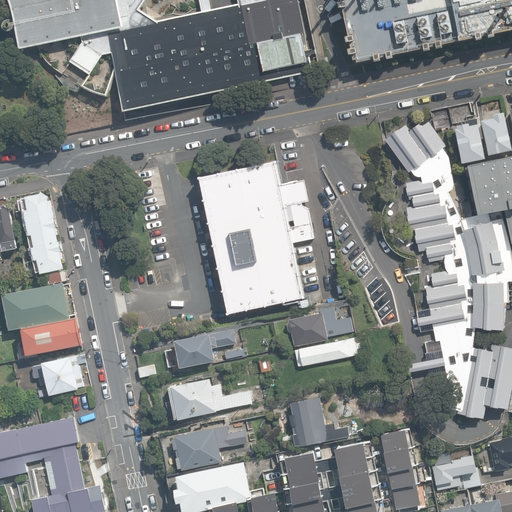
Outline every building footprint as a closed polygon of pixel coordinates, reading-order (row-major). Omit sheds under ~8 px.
[(11,0),(22,49),(82,36),(83,42),(70,61),(90,74),(104,54),(113,52),(125,111),(313,72),(297,0),(238,0),(239,4),(158,21),(139,10),(145,0),(11,0)] [(511,0),(343,0),(344,1),(341,2),(342,8),(345,7),(351,35),(348,36),(349,42),(352,41),(354,48),(351,49),(352,54),(354,54),(356,60),(359,59),(359,62),(377,59),(377,61),(383,60),(382,57),(389,56),(390,59),(395,58),(395,55),(403,53),(426,48),(427,51),(432,50),(432,47),(438,46),(439,49),(444,47),(444,45),(479,37),(479,40),(485,39),(484,36),(491,35),(491,37),(497,36),(496,34),(511,30),(511,0)] [(476,171),(477,175),(488,173),(485,158),(486,157),(478,118),(473,119),(469,102),(449,107),(453,128),(458,127),(459,128),(457,128),(464,162),(465,162),(468,173),(476,171)] [(431,110),(435,130),(453,126),(452,124),(449,107),(449,106),(431,110)] [(491,154),(494,167),(507,165),(504,153),(511,151),(511,149),(511,148),(511,145),(505,112),(494,114),(495,117),(483,120),(490,154),(491,154)] [(435,130),(429,121),(422,126),(420,123),(409,131),(404,126),(386,139),(409,172),(411,171),(414,174),(415,175),(416,176),(418,176),(419,176),(421,176),(422,182),(407,185),(408,196),(413,195),(415,208),(407,209),(411,229),(415,228),(419,251),(426,249),(429,261),(445,259),(444,261),(444,264),(445,266),(445,268),(446,270),(432,273),(434,287),(426,289),(429,308),(418,310),(422,331),(433,329),(436,341),(440,340),(442,349),(425,352),(427,359),(414,362),(408,363),(410,371),(417,370),(428,368),(430,375),(446,372),(448,384),(455,383),(451,407),(459,408),(458,412),(484,417),(486,404),(498,406),(508,407),(511,387),(511,345),(508,345),(495,343),(494,350),(473,346),(476,326),(504,329),(505,301),(510,301),(509,281),(511,280),(511,246),(510,237),(507,227),(504,217),(503,217),(501,211),(490,214),(489,212),(475,215),(461,217),(457,209),(453,200),(449,191),(450,191),(452,189),(453,188),(453,187),(454,185),(454,183),(449,156),(443,148),(446,145),(435,130)] [(226,289),(231,311),(305,293),(292,242),(316,236),(309,209),(304,205),(303,201),(312,199),(306,177),(280,184),(277,160),(204,173),(221,268),(212,270),(217,291),(226,289)] [(38,259),(41,273),(64,268),(61,251),(62,251),(60,240),(59,240),(56,228),(58,227),(54,207),(51,207),(49,198),(50,196),(42,191),(40,193),(27,196),(30,209),(25,210),(26,216),(24,217),(28,235),(33,234),(36,246),(32,246),(35,260),(38,259)] [(0,257),(2,257),(0,251),(18,247),(16,239),(17,239),(10,206),(8,207),(5,205),(0,205),(0,257)] [(48,273),(50,283),(69,279),(67,269),(48,273)] [(5,293),(12,329),(71,317),(64,282),(5,293)] [(300,299),(301,306),(309,305),(308,298),(300,299)] [(290,302),(291,309),(298,307),(296,301),(290,302)] [(337,319),(335,306),(321,309),(321,312),(289,319),(290,322),(287,325),(289,330),(292,332),(295,346),(329,339),(328,336),(354,331),(351,316),(337,319)] [(24,327),(29,354),(83,344),(78,317),(24,327)] [(180,361),(182,367),(217,359),(215,347),(238,342),(235,328),(212,333),(211,332),(177,339),(178,351),(177,353),(178,359),(180,361)] [(295,349),(299,365),(359,353),(356,337),(300,348),(300,349),(295,349)] [(27,345),(20,346),(22,355),(28,353),(27,345)] [(226,351),(227,358),(240,356),(243,355),(243,356),(248,355),(246,348),(242,349),(242,348),(226,351)] [(39,390),(40,397),(79,388),(79,387),(84,385),(77,356),(72,357),(72,356),(68,357),(44,362),(44,363),(33,365),(36,377),(41,376),(43,384),(49,383),(50,388),(39,390)] [(260,360),(262,372),(272,370),(270,359),(260,360)] [(139,367),(141,377),(155,374),(153,364),(139,367)] [(179,417),(179,418),(218,411),(218,410),(221,409),(253,402),(250,391),(224,396),(222,385),(213,386),(211,377),(178,384),(173,385),(173,387),(171,388),(177,417),(179,417)] [(300,444),(300,445),(351,435),(349,426),(336,428),(335,422),(326,424),(321,397),(321,396),(292,402),(294,414),(290,414),(292,426),(294,426),(295,433),(294,433),(296,445),(300,444)] [(80,441),(75,416),(0,431),(0,476),(29,470),(27,462),(44,458),(43,457),(45,456),(53,495),(34,499),(36,511),(81,511),(93,510),(93,511),(95,511),(106,510),(103,493),(91,495),(89,488),(86,488),(76,441),(80,441)] [(183,467),(183,469),(223,462),(220,447),(223,446),(224,448),(236,445),(234,434),(230,435),(228,424),(176,435),(176,437),(173,438),(175,449),(176,448),(178,457),(177,457),(179,468),(182,467),(183,467)] [(385,451),(417,445),(413,427),(381,433),(385,451)] [(339,460),(374,454),(371,440),(337,446),(339,460)] [(389,469),(420,463),(417,445),(385,451),(389,469)] [(292,511),(327,511),(315,451),(281,458),(292,511)] [(481,479),(475,453),(462,456),(462,459),(452,461),(452,463),(433,467),(437,488),(452,485),(453,489),(457,488),(457,490),(438,494),(438,496),(470,490),(469,488),(492,484),(491,477),(481,479)] [(376,468),(374,454),(339,460),(341,474),(344,474),(343,472),(368,467),(368,469),(376,468)] [(318,460),(326,500),(345,496),(337,456),(318,460)] [(251,490),(245,461),(178,474),(180,486),(176,486),(179,500),(184,499),(186,511),(179,511),(242,511),(241,505),(248,504),(249,511),(282,511),(278,487),(264,489),(264,487),(251,490)] [(393,487),(424,480),(420,463),(389,469),(393,487)] [(368,469),(368,467),(343,472),(344,474),(341,474),(344,489),(379,482),(376,468),(368,469)] [(397,508),(421,503),(418,485),(425,484),(424,480),(393,487),(397,508)] [(379,482),(344,489),(348,506),(375,500),(374,497),(382,496),(379,482)] [(442,511),(511,511),(511,489),(495,493),(496,498),(442,510),(442,511)] [(349,511),(379,511),(385,511),(382,496),(374,497),(375,500),(348,506),(349,511)]
